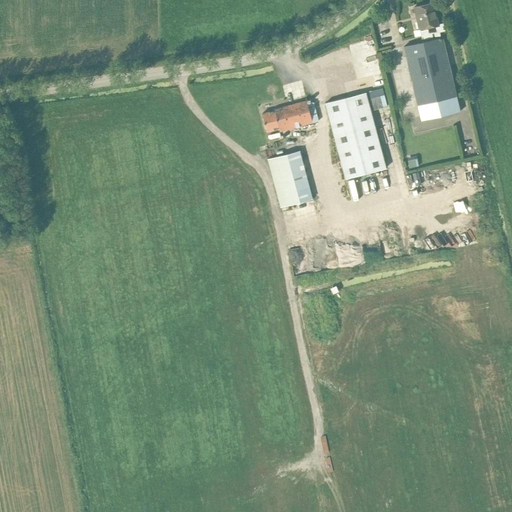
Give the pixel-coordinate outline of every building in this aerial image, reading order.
[(439,24),(433,2),(416,7),(419,21),(417,21),(419,29),(420,29),(423,41),(403,46),(421,120),(461,110),(443,36),(441,37),(440,32),(445,31),(443,23),(439,24)] [(295,87),(299,102),(262,112),(267,131),(279,128),(282,139),(292,136),(290,129),(313,122),(307,100),(307,98),(315,96),(312,82),(295,87)] [(366,92),(325,102),(345,179),(387,168),(366,92)] [(267,159),(280,206),(311,198),(298,150),(267,159)] [(417,156),(407,158),(410,167),(419,165),(417,156)] [(458,177),(473,174),(470,161),(455,164),(458,177)] [(419,173),(410,176),(414,186),(422,182),(419,173)] [(364,180),(344,185),(348,202),(368,197),(364,180)] [(346,296),(363,293),(362,288),(345,291),(346,296)]
